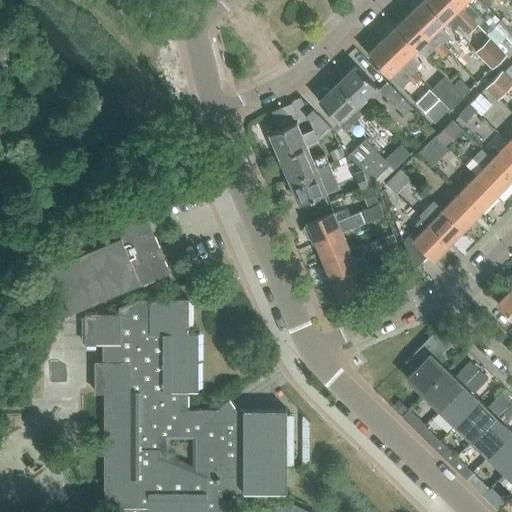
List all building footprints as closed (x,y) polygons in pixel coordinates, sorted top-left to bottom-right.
[(427,0),(421,0),(411,11),(424,25),(421,27),(429,36),(432,32),(446,19),(427,0)] [(427,0),(446,19),(454,11),(457,8),(449,0),(427,0)] [(449,0),(457,8),(460,5),(465,0),(449,0)] [(454,11),(462,20),(468,14),(460,5),(457,8),(454,11)] [(411,11),(396,25),(417,46),(426,55),(434,47),(426,39),(429,36),(421,27),(424,25),(411,11)] [(468,14),(462,20),(471,29),(477,23),(468,14)] [(382,38),(395,52),(393,55),(400,63),(404,60),(417,46),(396,25),(382,38)] [(426,39),(434,47),(440,41),(432,32),(429,36),(426,39)] [(475,50),(487,62),(492,68),(506,54),(501,49),(489,36),(475,50)] [(395,52),(382,38),(368,52),(401,87),(410,79),(406,75),(397,66),(400,63),(393,55),(395,52)] [(440,41),(434,47),(442,56),(449,50),(440,41)] [(397,66),(406,75),(412,69),(404,60),(400,63),(397,66)] [(356,64),(337,82),(358,103),(358,102),(376,85),(356,64)] [(412,69),(406,75),(410,79),(414,83),(421,77),(412,69)] [(497,98),(511,82),(511,79),(502,70),(486,87),(497,98)] [(470,89),(460,78),(454,84),(464,95),(470,89)] [(387,81),(378,89),(395,106),(404,98),(387,81)] [(358,103),(337,82),(329,89),(327,87),(323,87),(317,92),(317,97),(320,99),(319,99),(346,128),(365,110),(358,102),(358,103)] [(303,135),(297,121),(270,132),(280,156),(307,145),(318,140),(321,139),(332,128),(318,113),(310,121),(314,131),(303,135)] [(461,130),(457,126),(452,120),(435,136),(440,141),(444,145),(461,130)] [(373,164),(382,156),(365,138),(356,146),(373,164)] [(492,158),(511,177),(511,144),(508,141),(492,158)] [(317,168),(307,145),(280,156),(289,179),(317,168)] [(365,172),(373,164),(356,146),(348,154),(362,169),(365,172)] [(373,180),(390,164),(382,156),(373,164),(365,172),(362,169),(340,179),(346,194),(369,184),(373,180)] [(511,177),(492,158),(475,175),(496,194),(511,177)] [(317,168),(289,179),(299,203),(327,191),(317,168)] [(475,175),(459,192),(479,211),(496,194),(475,175)] [(459,192),(443,209),(463,228),(479,211),(459,192)] [(67,240),(73,256),(41,269),(53,299),(60,316),(140,283),(140,285),(170,272),(151,227),(143,208),(67,240)] [(443,209),(429,223),(449,243),(463,228),(443,209)] [(307,236),(310,237),(313,236),(316,242),(342,231),(334,212),(308,222),(308,224),(305,225),(304,228),(307,236)] [(449,243),(429,223),(415,238),(410,233),(403,240),(415,267),(429,253),(434,258),(449,243)] [(350,250),(342,231),(316,242),(324,260),(350,250)] [(358,268),(350,250),(324,260),(332,279),(358,268)] [(366,288),(358,268),(332,279),(340,298),(366,288)] [(511,287),(498,302),(511,315),(511,287)] [(189,409),(189,393),(199,392),(198,332),(189,332),(188,298),(139,298),(118,306),(118,314),(85,314),(85,344),(104,344),(104,362),(95,362),(95,393),(104,393),(104,507),(122,507),(121,511),(309,511),(286,501),(272,511),(232,511),(232,499),(223,499),(222,492),(286,492),(286,409),(236,409),(229,399),(215,409),(189,409)] [(407,377),(423,393),(447,369),(440,362),(443,358),(439,355),(451,342),(437,328),(405,361),(414,369),(407,377)] [(423,393),(440,408),(478,368),(470,360),(454,376),(447,369),(423,393)] [(440,408),(456,424),(479,400),(468,389),(484,374),(478,368),(440,408)] [(456,424),(472,440),(511,400),(502,391),(486,407),(479,400),(456,424)] [(472,440),(488,455),(511,431),(504,424),(511,415),(511,401),(511,400),(472,440)] [(425,424),(409,408),(402,416),(418,431),(424,424),(425,424)] [(418,431),(434,447),(441,440),(424,424),(418,431)] [(488,455),(504,471),(511,463),(511,431),(488,455)] [(450,462),(457,456),(441,440),(434,447),(450,462)] [(457,456),(450,462),(466,478),(473,471),(457,456)] [(482,494),(485,491),(489,487),(473,471),(466,478),(466,479),(482,494)] [(483,496),(494,506),(497,503),(501,499),(490,489),(486,493),(483,496)]
